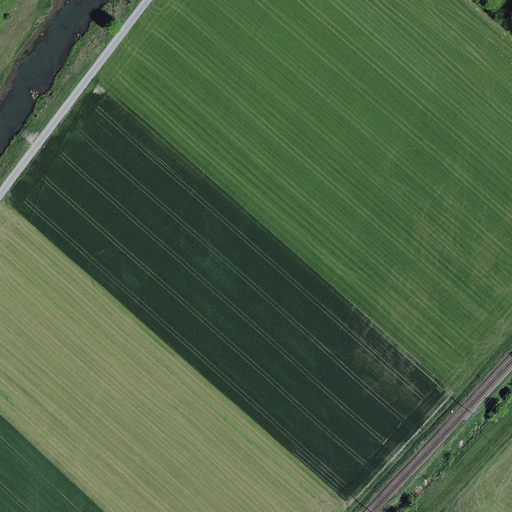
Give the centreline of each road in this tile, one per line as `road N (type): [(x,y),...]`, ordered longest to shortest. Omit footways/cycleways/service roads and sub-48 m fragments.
road 1 (track): [(511,329),(341,511)]
road 2 (track): [(148,0),(0,194)]
